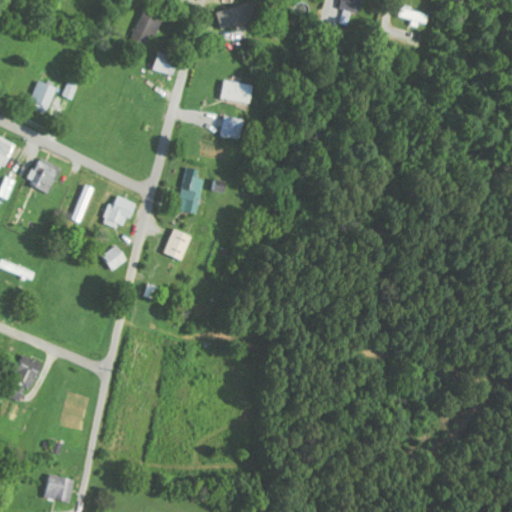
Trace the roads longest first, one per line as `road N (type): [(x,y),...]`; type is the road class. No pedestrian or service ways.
road 1 (residential): [(80,511),(204,0)]
road 2 (residential): [(152,194),(0,121)]
road 3 (residential): [(110,374),(0,326)]
